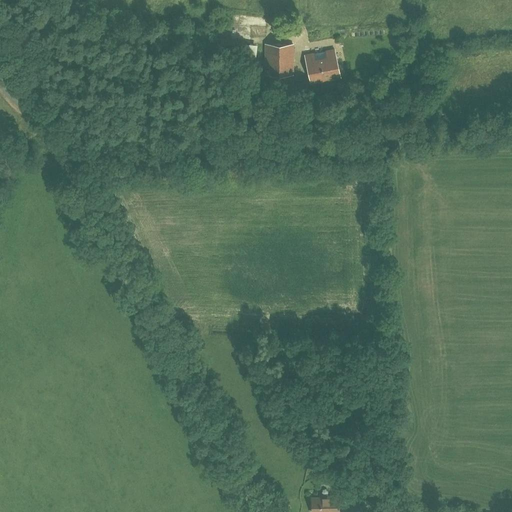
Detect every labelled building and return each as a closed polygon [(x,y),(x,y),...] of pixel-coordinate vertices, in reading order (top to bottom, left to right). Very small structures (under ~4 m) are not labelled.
[(312,50),(337,46),(335,36),(311,40),(312,50)] [(221,37),(219,55),(244,57),(246,43),(246,40),(221,37)] [(293,74),(293,45),(265,45),(265,74),(293,74)] [(340,79),(335,49),(306,55),(311,84),(340,79)] [(226,60),(215,59),(211,90),(221,92),(226,60)] [(320,498),(312,498),(311,511),(338,511),(338,495),(320,496),(320,498)]
